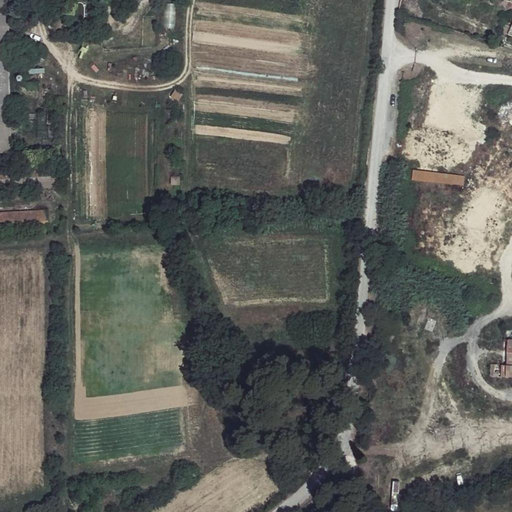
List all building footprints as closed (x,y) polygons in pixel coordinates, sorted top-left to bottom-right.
[(5,0),(0,0),(0,156),(9,156),(5,0)] [(164,4),(164,27),(175,27),(175,4),(164,4)] [(51,171),(0,170),(0,190),(51,191),(51,171)] [(463,184),(463,174),(411,172),(411,183),(463,184)] [(40,214),(0,214),(0,225),(40,225),(40,214)] [(502,380),(511,380),(511,345),(507,345),(507,354),(498,354),(493,380),(502,380)] [(488,379),(493,380),(498,354),(490,353),(488,379)]
